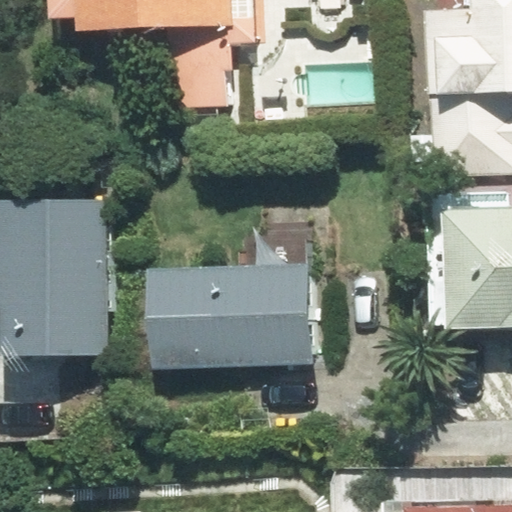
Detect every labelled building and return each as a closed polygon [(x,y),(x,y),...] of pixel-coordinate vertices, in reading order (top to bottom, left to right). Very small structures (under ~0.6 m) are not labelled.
[(266,0),(74,0),(76,19),(90,18),(91,37),(163,33),(169,142),(242,138),(236,41),(269,39),(266,0)] [(511,0),(437,0),(443,172),(511,170),(511,0)] [(511,328),(511,184),(447,187),(452,330),(511,328)] [(125,190),(0,191),(0,308),(16,308),(17,367),(127,365),(125,190)] [(323,263),(165,269),(169,369),(327,363),(323,263)]
